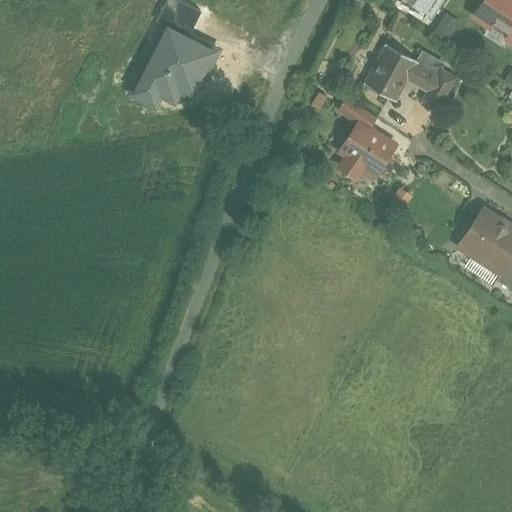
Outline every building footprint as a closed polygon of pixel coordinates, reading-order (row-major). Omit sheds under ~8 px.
[(167,25),(189,36),(201,12),(178,0),(166,0),(156,21),(166,27),(167,25)] [(511,0),(484,0),(474,15),(491,27),(494,23),(509,32),(506,36),(511,40),(511,0)] [(166,27),(132,94),(154,105),(160,93),(173,100),(179,90),(193,97),(216,50),(189,36),(167,25),(166,27)] [(387,43),(365,83),(397,101),(408,79),(419,85),(421,81),(431,87),(429,90),(437,76),(438,74),(417,63),(419,60),(387,43)] [(457,77),(441,68),(438,74),(437,76),(453,84),(457,77)] [(453,84),(437,76),(429,90),(425,97),(441,106),(453,84)] [(378,116),(348,96),(339,109),(359,122),(360,121),(370,128),(378,116)] [(370,128),(360,121),(359,122),(341,150),(350,155),(347,159),(361,168),(364,165),(377,173),(396,145),(370,128)] [(511,226),(483,208),(471,227),(465,228),(460,236),(462,246),(470,252),(476,251),(504,269),(505,269),(511,258),(511,226)] [(511,258),(505,269),(504,269),(498,279),(511,288),(511,258)]
